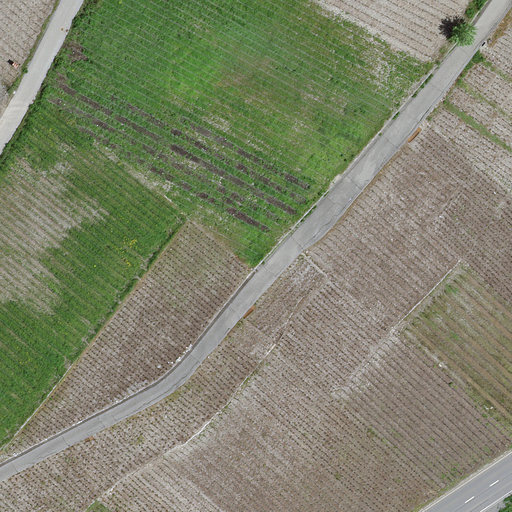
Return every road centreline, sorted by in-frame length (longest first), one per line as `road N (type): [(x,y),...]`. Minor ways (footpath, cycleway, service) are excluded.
road 1 (track): [(0,481),(173,393),(483,38),(504,0)]
road 2 (residential): [(72,0),(0,143)]
